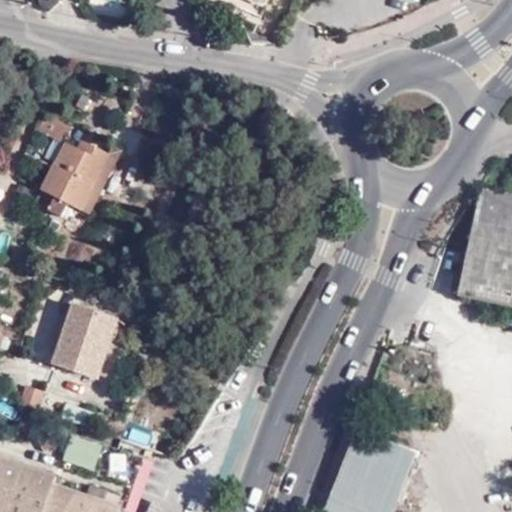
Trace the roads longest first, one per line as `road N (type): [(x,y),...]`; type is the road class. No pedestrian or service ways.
road 1 (residential): [(4,16),(172,51),(353,102)]
road 2 (primary): [(373,179),(365,237),(303,357),(243,511)]
road 3 (primary): [(288,511),(420,191)]
